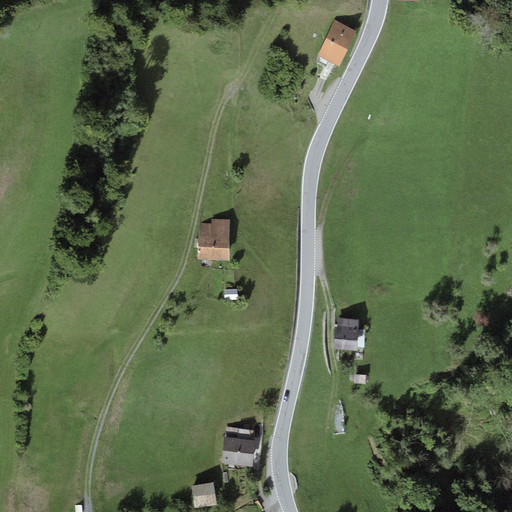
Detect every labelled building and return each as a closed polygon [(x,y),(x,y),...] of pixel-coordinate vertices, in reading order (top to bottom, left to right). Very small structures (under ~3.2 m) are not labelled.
[(356,31),(335,21),(317,56),(339,67),(356,31)] [(201,223),(201,234),(198,234),(198,260),(229,261),(230,219),(211,218),(211,223),(201,223)] [(237,287),(224,288),(224,299),(238,299),(237,287)] [(360,319),(338,318),(337,327),(335,327),(334,349),(357,351),(358,331),(359,331),(360,319)] [(367,373),(354,372),(354,383),(366,383),(367,373)] [(225,437),(224,436),(221,464),(253,467),(255,440),(249,440),(251,425),(244,425),(244,428),(226,427),(225,437)] [(214,484),(193,486),(196,507),(217,504),(214,484)]
